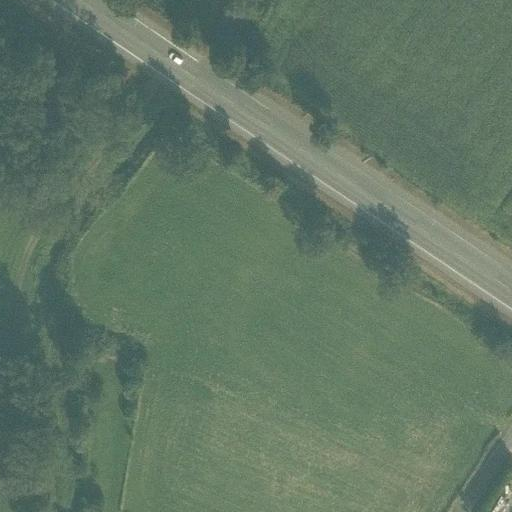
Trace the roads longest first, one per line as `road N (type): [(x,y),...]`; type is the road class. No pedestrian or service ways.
road 1 (secondary): [(511,292),(79,0)]
road 2 (track): [(171,62),(27,249),(11,368),(17,511)]
